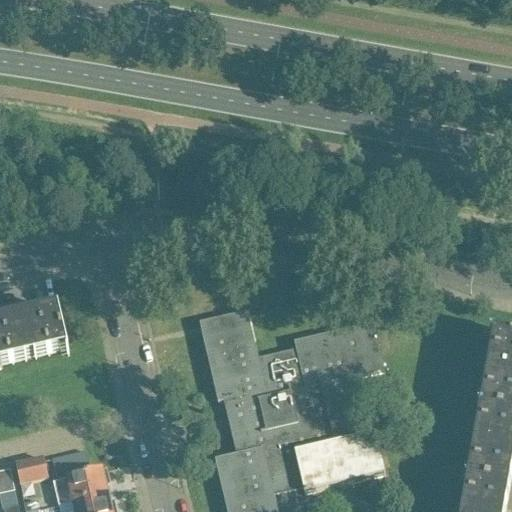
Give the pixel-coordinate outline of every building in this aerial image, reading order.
[(0,374),(68,358),(58,315),(0,328),(0,374)] [(248,316),(199,327),(200,333),(217,406),(223,405),(226,418),(228,427),(235,458),(215,463),(225,511),(276,511),(273,499),(302,493),(303,498),(384,479),(384,477),(375,438),(363,441),(350,384),(385,376),(373,327),(372,327),(365,329),(294,346),(296,354),(259,363),(248,316)] [(511,417),(511,341),(492,338),(479,411),(511,417)] [(509,491),(511,474),(511,417),(479,411),(466,483),(509,491)] [(91,477),(86,455),(75,458),(80,479),(91,477)] [(80,479),(75,458),(64,460),(69,482),(80,479)] [(69,482),(64,460),(52,463),(57,484),(67,482),(69,482)] [(49,482),(45,464),(44,462),(16,468),(21,489),(49,482)] [(15,494),(10,473),(0,475),(0,478),(4,496),(15,494)] [(80,479),(69,482),(67,482),(73,506),(109,497),(108,490),(111,489),(108,474),(104,475),(104,474),(91,477),(80,479)] [(505,511),(509,491),(466,483),(460,511),(505,511)] [(73,506),(59,509),(60,511),(116,511),(115,505),(111,506),(109,497),(73,506)]
